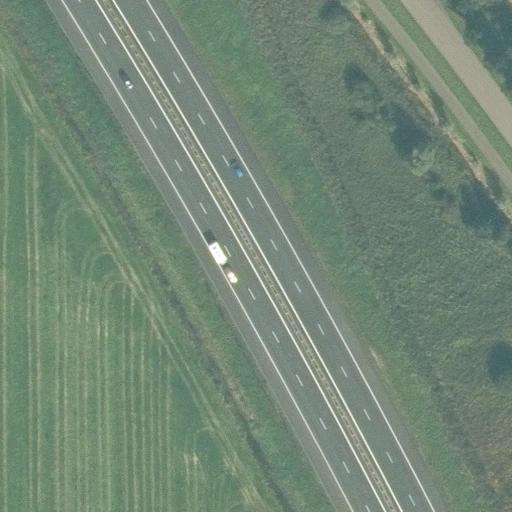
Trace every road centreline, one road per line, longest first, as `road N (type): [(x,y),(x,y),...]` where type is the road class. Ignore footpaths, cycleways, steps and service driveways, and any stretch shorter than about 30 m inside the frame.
road 1 (motorway): [(75,0),(283,356),(363,511)]
road 2 (motorway): [(429,511),(143,0)]
road 3 (tertiary): [(511,139),(408,0)]
